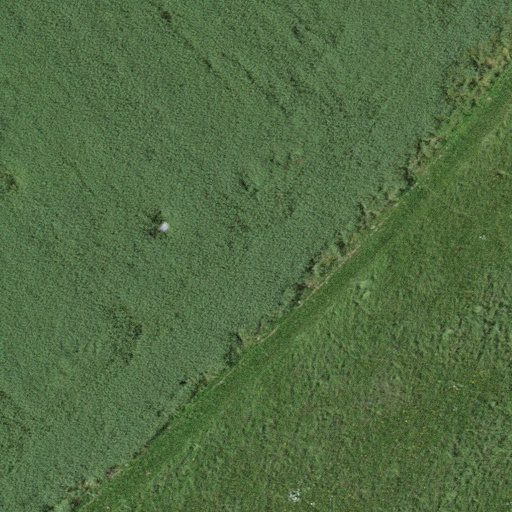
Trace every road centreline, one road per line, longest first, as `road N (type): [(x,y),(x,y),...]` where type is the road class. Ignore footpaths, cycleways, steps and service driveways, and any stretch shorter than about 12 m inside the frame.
road 1 (track): [(373,219),(315,327),(139,462),(98,511)]
road 2 (track): [(373,219),(511,48)]
